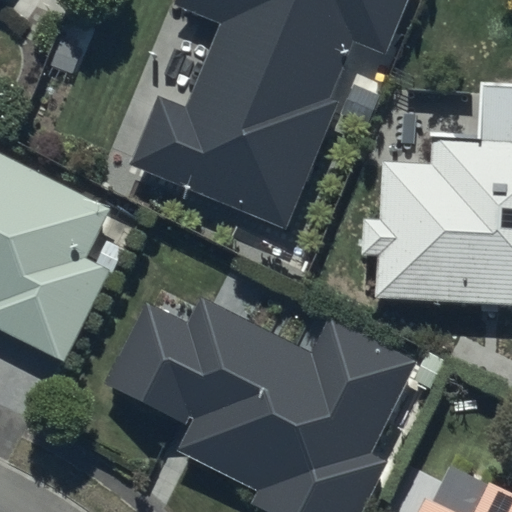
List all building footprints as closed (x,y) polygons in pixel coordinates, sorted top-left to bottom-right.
[(223,0),(236,5),(188,123),(160,112),(132,181),(287,244),(339,117),(330,113),(354,54),(388,68),(416,0),(223,0)] [(378,272),(377,313),(511,320),(511,99),(481,98),(480,150),(435,149),(434,170),(384,169),(382,226),(365,226),(364,272),(378,272)] [(0,341),(68,374),(123,257),(102,247),(113,224),(0,170),(0,341)] [(190,337),(146,316),(107,397),(196,440),(184,466),(264,504),(260,511),(371,511),(390,475),(374,467),(419,374),(332,332),(317,365),(203,310),(190,337)] [(501,511),(444,485),(428,511),(501,511)]
